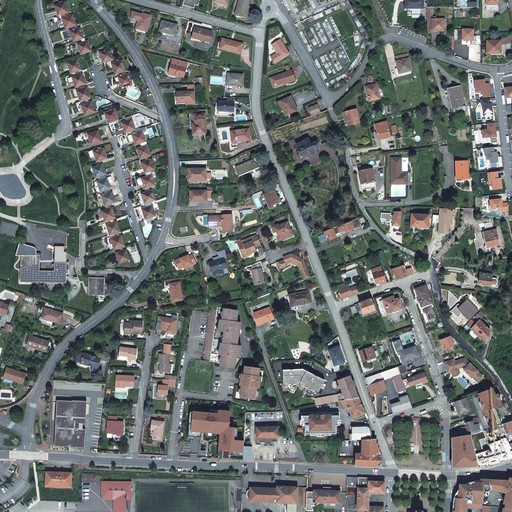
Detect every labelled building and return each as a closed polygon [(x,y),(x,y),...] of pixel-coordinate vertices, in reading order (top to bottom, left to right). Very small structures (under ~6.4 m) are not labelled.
[(239,0),(236,15),(245,17),(246,13),(248,14),(249,7),(247,6),(249,0),(239,0)] [(405,0),(405,8),(422,8),(422,0),(405,0)] [(497,0),(486,0),(486,5),(486,11),(494,11),(494,5),(498,5),(497,0)] [(54,5),(58,16),(69,12),(65,2),(54,5)] [(432,27),(432,30),(445,30),(444,19),(436,19),(436,17),(433,17),(433,7),(427,7),(427,27),(432,27)] [(138,21),(136,30),(147,32),(151,15),(143,13),(143,14),(133,11),(131,19),(138,21)] [(66,29),(73,26),(76,25),(73,15),(62,18),(66,29)] [(167,34),(174,36),(174,35),(177,25),(162,21),(159,31),(167,33),(167,34)] [(73,42),(81,39),(84,38),(80,27),(77,28),(74,29),(69,31),(73,42)] [(195,32),(194,38),(210,42),(213,32),(195,27),(193,32),(195,32)] [(462,29),(462,40),(473,40),(473,30),(462,29)] [(226,49),(225,50),(240,54),(243,44),(222,39),(220,47),(226,49)] [(271,57),(275,64),(289,54),(280,40),(272,45),(277,53),(271,57)] [(81,55),(87,53),(92,51),(88,41),(85,41),(82,42),(77,44),(81,55)] [(487,41),(487,54),(501,54),(501,41),(487,41)] [(101,58),(103,63),(113,59),(110,48),(99,52),(101,58)] [(396,61),(399,74),(411,71),(408,58),(407,54),(396,57),(397,61),(396,61)] [(177,76),(178,76),(183,77),(186,67),(185,67),(186,62),(173,58),(169,74),(177,76)] [(76,72),(79,71),(81,70),(78,59),(67,63),(70,74),(76,72)] [(122,72),(125,71),(126,71),(122,60),(111,64),(115,74),(122,72)] [(284,83),(284,84),(295,81),(291,71),(287,72),(274,77),(277,86),(284,83)] [(72,77),(75,88),(86,84),(82,73),(79,74),(77,75),(72,77)] [(118,77),(121,88),(129,85),(132,84),(129,73),(126,74),(123,75),(118,77)] [(228,74),(227,84),(242,85),(243,75),(228,74)] [(485,80),(474,81),(476,93),(482,92),(483,98),(490,97),(489,84),(485,84),(485,80)] [(374,100),(374,98),(379,97),(377,84),(376,84),(365,86),(369,101),(374,100)] [(464,106),(464,108),(466,108),(461,85),(446,89),(451,109),(464,106)] [(85,100),(88,99),(91,98),(87,87),(85,88),(84,86),(79,87),(80,90),(76,91),(80,102),(85,100)] [(186,101),(186,104),(194,103),(194,91),(177,92),(177,102),(186,101)] [(279,102),(285,116),(297,110),(291,97),(279,102)] [(490,99),(477,100),(477,105),(483,105),(484,116),(493,115),(492,105),(490,106),(490,103),(490,99)] [(81,105),(85,116),(95,112),(92,101),(89,102),(86,103),(81,105)] [(218,101),(218,111),(234,112),(234,102),(218,101)] [(308,107),(312,116),(320,113),(317,104),(308,107)] [(108,124),(109,123),(118,120),(115,109),(104,113),(108,124)] [(342,112),(346,126),(359,123),(356,109),(342,112)] [(193,128),(194,134),(206,133),(204,114),(194,115),(195,124),(195,128),(193,128)] [(132,119),(121,123),(125,133),(135,130),(132,119)] [(375,124),(378,139),(390,136),(387,122),(386,119),(382,120),(383,123),(375,124)] [(495,122),(487,123),(487,129),(482,130),(482,138),(491,137),(491,142),(497,141),(496,131),(495,131),(495,129),(495,122)] [(245,140),(245,141),(250,140),(249,129),(231,131),(232,143),(232,144),(236,143),(236,142),(245,140)] [(87,134),(91,145),(102,141),(98,130),(87,134)] [(140,144),(143,143),(146,142),(142,131),(132,134),(135,145),(140,144)] [(301,156),(302,156),(303,159),(320,151),(316,142),(311,144),(308,139),(303,141),(304,141),(296,145),(297,148),(297,149),(301,156)] [(136,149),(140,159),(151,156),(147,145),(144,146),(141,147),(136,149)] [(494,147),(484,148),(484,153),(486,153),(486,159),(490,159),(490,163),(498,162),(497,152),(494,152),(494,147)] [(95,156),(97,162),(107,159),(104,148),(93,152),(93,150),(88,152),(90,158),(95,156)] [(229,161),(231,165),(247,158),(246,154),(229,161)] [(145,173),(150,171),(155,170),(152,159),(149,160),(149,158),(145,159),(146,161),(141,163),(145,173)] [(235,167),(239,175),(259,167),(255,158),(235,167)] [(391,158),(391,183),(407,183),(407,175),(401,175),(401,158),(391,158)] [(457,166),(457,179),(469,179),(469,178),(468,173),(468,161),(455,161),(455,166),(457,166)] [(92,167),(95,178),(106,175),(103,164),(92,167)] [(190,175),(190,181),(206,181),(206,169),(188,169),(188,175),(190,175)] [(360,171),(362,190),(376,188),(373,169),(360,171)] [(145,189),(149,187),(155,185),(152,175),(146,176),(141,178),(142,183),(145,189)] [(97,181),(100,192),(111,189),(109,183),(107,178),(106,179),(105,177),(100,178),(100,180),(97,181)] [(102,195),(101,195),(105,206),(110,204),(116,203),(112,192),(111,192),(109,193),(108,190),(101,193),(102,195)] [(145,204),(151,202),(156,201),(152,190),(150,191),(146,192),(141,194),(145,204)] [(274,207),(273,205),(280,203),(277,197),(275,190),(263,195),(269,209),(274,207)] [(207,191),(190,191),(190,202),(207,202),(207,191)] [(508,211),(507,203),(502,203),(501,201),(499,201),(499,199),(490,200),(491,209),(502,208),(502,211),(508,211)] [(141,209),(145,220),(146,219),(152,217),(156,216),(152,205),(146,207),(141,209)] [(101,211),(105,222),(116,218),(112,208),(106,209),(101,211)] [(392,222),(392,226),(400,226),(401,213),(394,212),(394,216),(392,216),(381,215),(381,219),(384,219),(384,222),(392,222)] [(428,228),(429,215),(411,214),(411,227),(428,228)] [(223,226),(223,229),(232,228),(232,216),(223,216),(210,216),(210,227),(223,226)] [(354,229),(354,230),(362,227),(358,218),(352,221),(337,227),(324,232),(326,236),(327,236),(329,240),(336,238),(336,237),(338,237),(337,234),(343,231),(344,231),(345,232),(354,229)] [(108,231),(110,236),(120,232),(117,221),(114,222),(111,223),(106,225),(105,223),(102,224),(104,233),(108,231)] [(287,238),(286,236),(292,234),(290,229),(287,222),(280,225),(278,225),(271,227),(274,232),(275,236),(277,236),(279,241),(287,238)] [(486,237),(488,247),(500,245),(496,230),(483,233),(485,238),(486,237)] [(120,248),(122,247),(125,246),(122,235),(120,236),(119,234),(114,236),(115,238),(111,239),(113,245),(111,246),(112,250),(114,250),(120,248)] [(255,248),(254,246),(260,243),(257,235),(237,243),(242,254),(246,252),(247,254),(251,253),(256,251),(255,248)] [(16,256),(21,256),(21,255),(36,255),(35,249),(22,244),(20,243),(16,256)] [(115,253),(119,264),(130,260),(126,249),(123,250),(121,251),(115,253)] [(214,259),(214,261),(224,258),(227,257),(225,250),(218,252),(220,257),(214,259)] [(276,262),(279,269),(287,267),(286,264),(291,262),(298,265),(300,270),(304,280),(311,278),(307,267),(303,259),(291,254),(283,257),(284,260),(276,262)] [(21,256),(21,282),(66,283),(66,262),(55,262),(54,271),(39,271),(40,255),(36,255),(21,255),(21,256)] [(184,266),(185,268),(196,263),(192,255),(189,256),(189,255),(175,261),(178,269),(184,266)] [(209,263),(213,276),(223,273),(222,269),(226,267),(224,258),(214,261),(209,263)] [(251,272),(254,284),(264,282),(263,272),(262,269),(263,268),(260,262),(246,267),(250,271),(251,272)] [(394,274),(396,280),(406,276),(405,271),(406,270),(405,265),(403,266),(391,270),(392,273),(394,272),(394,274)] [(371,270),(372,274),(377,286),(387,283),(382,272),(380,267),(371,270)] [(480,272),(479,283),(491,285),(492,274),(480,272)] [(88,278),(88,295),(104,295),(104,278),(88,278)] [(185,294),(182,294),(180,282),(169,284),(172,302),(183,300),(186,299),(185,294)] [(337,294),(339,300),(341,299),(358,293),(356,286),(350,288),(348,285),(346,286),(345,285),(337,288),(338,289),(337,290),(339,293),(337,294)] [(425,285),(415,289),(421,307),(423,306),(430,304),(432,303),(425,285)] [(289,295),(291,306),(311,302),(309,291),(289,295)] [(402,309),(398,298),(394,300),(393,296),(382,300),(387,313),(392,312),(393,313),(398,311),(398,310),(402,309)] [(363,315),(375,310),(371,299),(359,303),(355,305),(355,306),(351,307),(353,314),(362,311),(363,315)] [(463,314),(469,321),(479,311),(467,299),(463,304),(458,309),(463,314)] [(458,309),(463,304),(460,300),(451,309),(450,310),(458,318),(463,314),(458,309)] [(0,313),(7,315),(9,306),(0,302),(0,313)] [(425,313),(427,317),(430,316),(430,318),(434,316),(434,315),(432,310),(430,304),(423,306),(425,311),(425,313)] [(220,363),(220,367),(234,369),(236,357),(236,353),(239,353),(240,348),(236,348),(237,346),(238,335),(237,334),(237,330),(239,330),(239,326),(236,326),(236,324),(238,310),(217,307),(217,310),(210,309),(203,360),(210,361),(220,363)] [(45,308),(42,318),(60,324),(63,314),(45,308)] [(254,313),(258,325),(274,319),(269,308),(254,313)] [(476,316),(480,320),(485,315),(481,311),(476,316)] [(159,317),(157,329),(166,330),(166,331),(168,333),(174,334),(177,320),(159,317)] [(476,324),(472,320),(470,322),(467,325),(481,339),(487,334),(489,334),(491,330),(480,320),(476,324)] [(136,332),(136,333),(142,334),(143,321),(130,321),(130,323),(124,323),(124,334),(131,334),(131,332),(136,332)] [(30,336),(27,346),(46,352),(49,342),(30,336)] [(450,337),(440,340),(443,350),(454,346),(450,337)] [(329,350),(334,366),(344,362),(339,346),(329,350)] [(414,346),(399,352),(402,362),(418,356),(414,346)] [(128,357),(128,359),(136,360),(137,349),(120,347),(119,356),(128,357)] [(375,357),(372,347),(359,351),(363,362),(375,357)] [(92,365),(91,370),(97,372),(101,360),(101,358),(79,352),(77,360),(81,362),(92,365)] [(101,358),(101,360),(108,362),(110,354),(103,352),(101,358)] [(164,373),(164,372),(168,373),(170,363),(168,363),(169,355),(163,354),(160,354),(158,362),(161,363),(159,372),(164,373)] [(452,360),(444,363),(447,373),(451,371),(453,371),(455,368),(457,367),(458,369),(463,367),(464,369),(472,377),(477,382),(483,377),(464,360),(453,362),(452,360)] [(241,386),(240,397),(254,399),(256,388),(259,389),(261,376),(259,376),(260,368),(245,366),(244,374),(241,374),(240,379),(242,379),(241,386)] [(375,393),(386,390),(382,380),(392,377),(400,374),(398,367),(366,378),(371,394),(375,392),(375,393)] [(451,371),(453,376),(460,373),(458,369),(457,367),(455,368),(453,371),(451,371)] [(7,368),(4,378),(23,384),(26,374),(7,368)] [(313,388),(315,390),(318,391),(324,380),(303,369),(283,370),(283,383),(286,383),(288,382),(291,382),(293,382),(295,382),(298,382),(300,382),(304,384),(306,385),(309,386),(311,387),(313,388)] [(464,369),(464,370),(471,378),(472,377),(464,369)] [(402,380),(405,388),(422,382),(422,384),(427,382),(424,373),(423,371),(418,372),(419,375),(402,380)] [(398,393),(406,390),(405,388),(402,380),(400,375),(400,374),(392,377),(394,381),(393,381),(396,388),(398,393)] [(125,387),(125,386),(134,386),(134,376),(116,375),(116,384),(120,385),(120,387),(125,387)] [(345,400),(358,398),(354,387),(355,386),(353,381),(352,381),(350,375),(335,381),(337,387),(340,386),(343,394),(314,399),(316,406),(332,403),(338,401),(340,401),(345,400)] [(158,385),(157,394),(168,395),(168,386),(175,386),(176,380),(165,379),(164,385),(163,385),(158,385)] [(493,392),(492,388),(478,393),(479,397),(483,408),(482,408),(490,429),(497,426),(490,409),(495,407),(501,404),(497,394),(495,395),(493,392)] [(393,413),(412,407),(408,396),(399,399),(401,402),(391,406),(393,413)] [(348,407),(353,418),(364,414),(358,398),(345,400),(340,401),(343,408),(348,407)] [(461,415),(470,411),(466,398),(454,402),(456,406),(457,406),(461,415)] [(72,401),(57,400),(55,446),(84,448),(85,429),(83,429),(83,425),(86,425),(87,401),(72,401)] [(192,426),(188,426),(188,433),(191,433),(191,437),(194,437),(201,438),(202,430),(208,430),(208,432),(213,433),(213,431),(220,431),(220,433),(221,434),(220,440),(219,440),(218,450),(222,450),(222,459),(230,459),(230,455),(231,451),(243,452),(244,447),(244,441),(237,440),(237,433),(234,433),(235,428),(227,427),(227,421),(229,422),(230,411),(218,410),(218,414),(210,413),(190,411),(189,418),(192,418),(192,426)] [(339,421),(339,412),(301,413),(301,420),(303,420),(303,428),(304,428),(304,435),(336,436),(336,426),(338,426),(338,421),(339,421)] [(117,433),(117,435),(123,436),(123,422),(117,422),(118,417),(108,416),(107,433),(112,433),(117,433)] [(477,418),(467,420),(467,422),(465,423),(466,427),(459,428),(460,436),(470,434),(473,433),(480,431),(477,418)] [(154,433),(153,439),(162,440),(164,422),(152,421),(151,429),(154,430),(155,430),(155,433),(154,433)] [(503,425),(505,434),(511,432),(511,421),(509,422),(502,424),(503,425)] [(352,440),(363,439),(372,439),(367,425),(351,426),(352,433),(352,440)] [(271,444),(271,441),(277,441),(277,437),(279,437),(279,427),(261,427),(257,427),(256,427),(256,438),(259,438),(259,442),(265,442),(265,444),(271,444)] [(483,431),(480,431),(473,433),(470,434),(475,454),(483,452),(479,440),(486,438),(483,431)] [(470,434),(460,436),(451,437),(451,470),(478,468),(475,454),(470,434)] [(363,439),(362,447),(376,447),(376,443),(374,443),(375,439),(372,439),(363,439)] [(252,447),(244,447),(243,460),(251,460),(252,447)] [(376,466),(376,465),(378,466),(379,460),(379,461),(379,455),(381,455),(380,452),(373,452),(373,455),(361,454),(355,453),(355,457),(355,464),(375,466),(376,466)] [(46,472),(46,486),(71,487),(71,473),(46,472)] [(368,506),(368,492),(384,493),(385,482),(384,482),(384,479),(353,477),(351,480),(348,480),(347,484),(352,484),(356,488),(358,487),(357,510),(367,510),(366,511),(383,511),(383,507),(368,506)] [(511,477),(509,477),(509,480),(490,479),(489,485),(491,486),(491,489),(491,501),(506,504),(511,505),(511,477)] [(466,511),(467,505),(469,505),(469,507),(482,508),(483,506),(483,495),(491,489),(491,486),(489,485),(490,479),(482,479),(482,483),(473,482),(472,485),(469,485),(464,485),(462,487),(459,488),(459,494),(456,494),(454,497),(453,501),(453,510),(452,511),(466,511)] [(114,499),(114,508),(120,508),(120,505),(122,505),(123,499),(124,499),(130,499),(130,483),(102,482),(102,499),(114,499)] [(256,502),(259,502),(260,488),(260,486),(253,485),(246,492),(246,496),(250,500),(256,501),(256,502)] [(286,511),(296,511),(297,503),(298,487),(277,486),(277,488),(276,503),(285,503),(285,506),(287,506),(286,511)] [(277,488),(260,488),(259,502),(276,503),(277,488)] [(314,505),(313,502),(340,503),(340,491),(313,490),(313,492),(307,492),(306,507),(306,510),(313,510),(312,505),(314,505)] [(124,511),(124,499),(123,499),(122,505),(120,505),(120,508),(114,508),(113,511),(124,511)]
